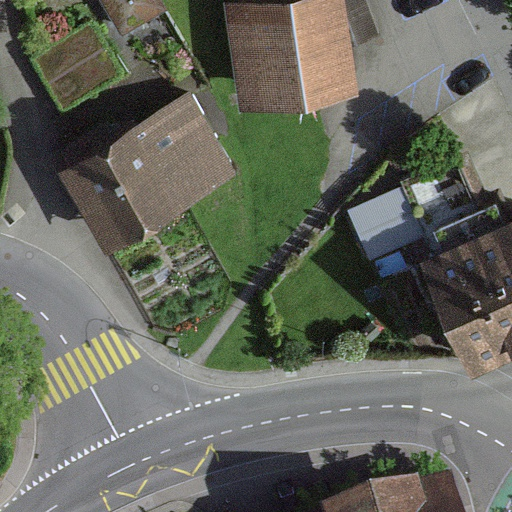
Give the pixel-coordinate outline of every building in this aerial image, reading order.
[(165,0),(106,0),(123,26),(165,0)] [(357,83),(345,0),(224,0),(239,100),(357,83)] [(64,111),(124,78),(94,24),(34,57),(64,111)] [(111,235),(237,158),(189,80),(63,157),(111,235)] [(359,195),(367,237),(416,228),(408,186),(359,195)] [(472,357),(511,339),(511,218),(428,254),(472,357)] [(434,511),(431,501),(392,511),(434,511)]
